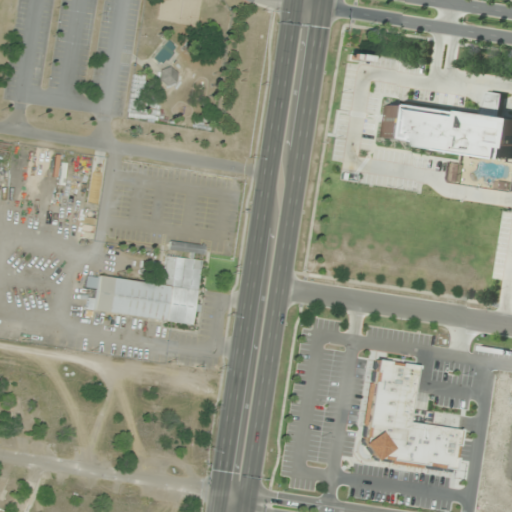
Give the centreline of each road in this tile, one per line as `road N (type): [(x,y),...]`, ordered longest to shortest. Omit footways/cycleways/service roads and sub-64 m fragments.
road 1 (secondary): [(246,497),(318,0)]
road 2 (secondary): [(292,0),(217,493)]
road 3 (residential): [(278,291),(511,323)]
road 4 (residential): [(292,5),(511,37)]
road 5 (residential): [(217,493),(0,456)]
